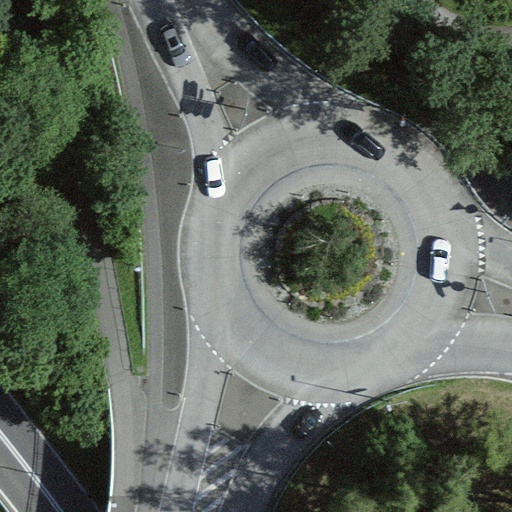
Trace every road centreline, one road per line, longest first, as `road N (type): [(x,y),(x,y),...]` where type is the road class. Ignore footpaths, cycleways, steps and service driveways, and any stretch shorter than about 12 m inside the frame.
road 1 (primary): [(215,289),(177,511)]
road 2 (primary): [(369,140),(244,54),(201,0)]
road 3 (primary): [(151,0),(205,123),(220,206)]
road 4 (primary): [(242,511),(268,455),(347,369)]
road 5 (primary): [(369,140),(291,141),(238,177),(220,206)]
road 6 (primary): [(215,289),(243,333),(270,354),(303,367),(347,369)]
road 7 (primary): [(401,349),(429,323),(445,287),(444,214)]
